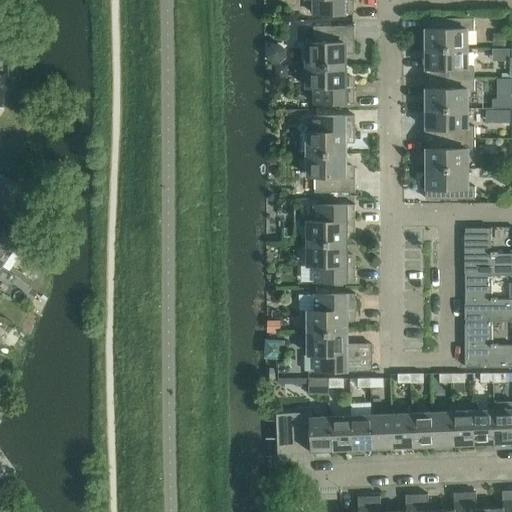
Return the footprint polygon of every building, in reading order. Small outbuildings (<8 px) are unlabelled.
[(313,0),(314,15),(355,15),(354,0),(313,0)] [(426,19),(426,49),(467,49),(467,31),(474,31),(474,18),(426,19)] [(308,43),(308,65),(345,65),(345,51),(355,51),(355,26),(314,26),(314,43),(308,43)] [(507,35),(493,35),(493,47),(507,47),(507,35)] [(467,49),(426,49),(427,79),(475,79),(475,67),(467,67),(467,49)] [(345,65),(308,65),(308,88),(314,88),(314,104),(355,104),(355,79),(345,79),(345,65)] [(287,66),(275,67),(276,78),(282,78),(287,73),(287,66)] [(475,79),(427,79),(427,109),(468,109),(467,91),(475,91),(475,79)] [(511,92),(498,92),(498,100),(498,109),(511,108),(511,92)] [(468,109),(427,109),(427,139),(475,139),(475,127),(468,127),(468,109)] [(511,110),(500,110),(500,123),(511,123),(511,110)] [(308,132),(308,155),(346,154),(345,140),(355,140),(355,116),(314,116),(315,132),(308,132)] [(475,139),(427,139),(427,169),(468,169),(468,151),(475,151),(475,139)] [(346,154),(308,155),(308,177),(315,177),(315,193),(356,193),(356,168),(346,168),(346,154)] [(468,169),(427,169),(427,200),(475,200),(475,187),(468,187),(468,169)] [(503,171),(497,179),(506,184),(511,177),(503,171)] [(308,222),(309,244),(346,244),(346,230),(356,230),(356,205),(315,205),(315,221),(308,222)] [(466,229),(466,275),(492,275),(492,276),(511,275),(511,253),(498,254),(498,252),(492,252),(492,229),(466,229)] [(0,240),(0,266),(2,268),(14,250),(0,240)] [(346,244),(309,244),(309,266),(315,266),(315,282),(356,282),(356,257),(346,257),(346,244)] [(492,275),(466,275),(466,305),(466,321),(493,321),(493,322),(511,321),(511,299),(498,300),(498,298),(492,298),(492,276),(492,275)] [(309,311),(309,333),(346,333),(346,319),(356,319),(356,294),(315,295),(315,311),(309,311)] [(493,321),(466,321),(466,368),(511,367),(511,345),(498,346),(498,344),(493,344),(493,322),(493,321)] [(346,333),(309,333),(309,356),(316,356),(316,372),(357,371),(356,347),(355,347),(346,347),(346,333)] [(355,344),(355,347),(356,347),(357,371),(372,371),(372,344),(355,344)] [(278,370),(270,370),(270,379),(278,379),(278,370)] [(411,383),(411,374),(398,374),(398,383),(411,383)] [(423,374),(411,374),(411,383),(423,383),(423,374)] [(452,383),(452,374),(440,374),(440,383),(452,383)] [(465,374),(452,374),(452,383),(465,383),(465,374)] [(493,383),(493,374),(481,374),(481,383),(493,383)] [(506,374),(493,374),(493,383),(506,382),(506,374)] [(309,379),(309,385),(309,395),(330,395),(330,388),(329,379),(309,379)] [(342,379),(329,379),(330,388),(342,388),(342,379)] [(371,387),(371,379),(358,379),(358,388),(371,387)] [(383,379),(371,379),(371,387),(383,387),(383,379)] [(511,409),(494,410),(496,444),(511,442),(511,409)] [(494,410),(474,411),(476,445),(496,444),(494,410)] [(474,411),(454,412),(455,445),(476,445),(474,411)] [(454,412),(433,413),(435,446),(455,445),(454,412)] [(433,413),(413,414),(414,447),(435,446),(433,413)] [(332,451),(331,417),(311,418),(310,414),(278,415),(280,461),(312,459),(312,451),(332,451)] [(392,414),(372,415),(373,449),(393,448),(392,414)] [(413,414),(392,414),(393,448),(414,447),(413,414)] [(372,415),(351,416),(353,450),(373,449),(372,415)] [(351,416),(331,417),(332,451),(353,450),(351,416)] [(503,508),(490,508),(490,511),(511,511),(511,490),(503,491),(503,508)] [(477,492),(465,493),(466,511),(490,511),(490,508),(477,509),(477,492)] [(455,510),(442,510),(442,511),(466,511),(465,493),(454,493),(455,510)] [(429,494),(417,495),(417,511),(442,511),(442,510),(429,511),(429,494)] [(407,511),(399,511),(417,511),(417,495),(406,495),(407,511)] [(381,511),(381,496),(369,497),(370,511),(381,511)] [(370,511),(369,497),(358,497),(358,511),(370,511)]
